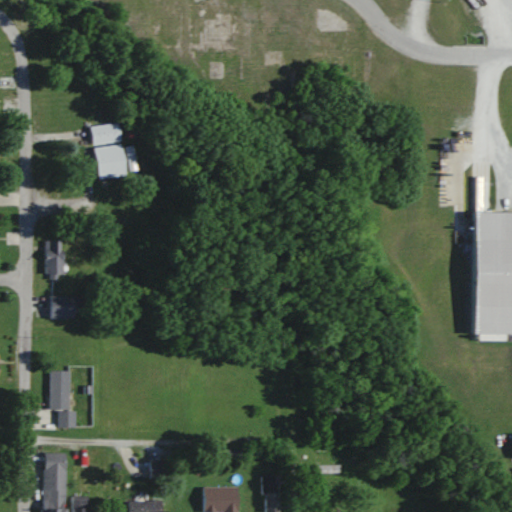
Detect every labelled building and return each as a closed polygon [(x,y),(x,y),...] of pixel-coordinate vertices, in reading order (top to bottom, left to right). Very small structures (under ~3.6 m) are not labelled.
[(117,141),(115,123),(86,127),(89,145),(117,141)] [(91,147),(94,178),(121,176),(118,145),(91,147)] [(42,276),(59,276),(59,241),(42,241),(42,276)] [(46,317),(70,317),(70,295),(46,295),(46,317)] [(66,410),(66,370),(46,370),(46,410),(56,410),(56,426),(72,427),(72,410),(66,410)] [(351,450),(312,450),(312,470),(338,470),(338,465),(351,465),(351,450)] [(62,511),(63,452),(41,452),(39,511),(62,511)] [(163,462),(147,462),(147,477),(163,477),(163,462)] [(276,511),(276,475),(259,475),(259,511),(276,511)] [(199,511),(218,511),(233,511),(234,487),(199,487),(199,511)] [(158,511),(158,501),(126,501),(125,511),(158,511)]
